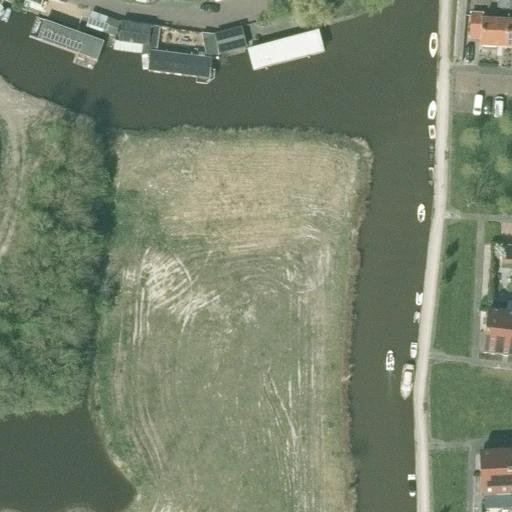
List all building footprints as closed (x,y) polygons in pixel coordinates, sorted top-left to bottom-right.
[(480,46),(506,48),(508,0),(497,0),(497,9),(501,9),(500,20),(482,19),(482,13),(471,13),(470,38),(480,39),(480,46)] [(9,11),(0,6),(0,26),(3,28),(9,11)] [(86,28),(115,38),(120,24),(90,14),(86,28)] [(102,67),(110,46),(36,20),(29,40),(102,67)] [(118,43),(149,47),(151,26),(120,22),(118,43)] [(246,48),(241,28),(213,35),(218,55),(246,48)] [(330,60),(323,34),(250,53),(255,79),(330,60)] [(214,60),(150,53),(147,76),(211,83),(214,60)] [(511,314),(488,311),(485,333),(511,336),(511,314)] [(511,357),(511,336),(485,333),(482,354),(511,357)] [(480,475),(511,473),(511,451),(479,454),(480,474),(480,475)] [(481,497),(511,494),(511,473),(480,475),(481,497)]
